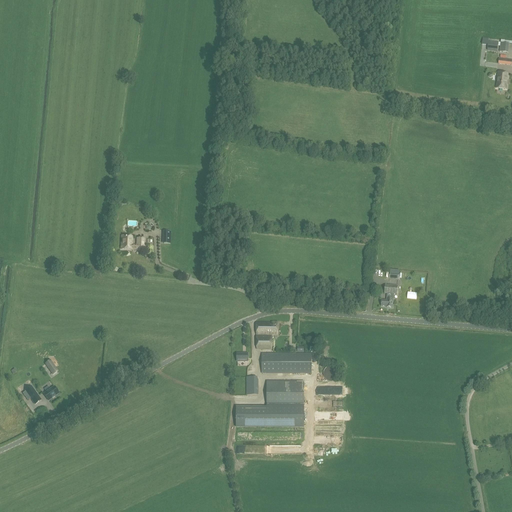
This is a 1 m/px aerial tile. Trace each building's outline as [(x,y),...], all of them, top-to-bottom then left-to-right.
[(498,42),(489,41),(487,50),(497,52),(498,42)] [(508,44),(505,43),(501,43),(500,52),(508,53),(509,44),(508,44)] [(496,88),(506,90),(508,74),(498,73),(496,88)] [(171,231),(163,231),(162,244),(171,244),(171,231)] [(122,236),(122,249),(132,250),(132,249),(137,249),(137,250),(144,250),(144,239),(137,239),(137,245),(132,245),(133,236),(122,236)] [(394,274),(395,271),(390,271),(390,279),(399,279),(399,274),(394,274)] [(384,294),(387,294),(387,299),(387,300),(382,300),(381,306),(386,307),(393,308),(394,295),(397,295),(398,286),(385,285),(384,294)] [(266,336),(272,336),(278,336),(278,321),(272,321),(272,322),(266,322),(266,336)] [(272,348),(272,336),(266,336),(266,322),(256,322),(257,349),(272,348)] [(312,374),(311,353),(310,353),(297,353),(262,353),(261,374),(312,374)] [(53,375),(58,371),(50,360),(44,364),(53,375)] [(41,368),(34,372),(38,378),(45,374),(43,371),(46,369),(43,363),(39,365),(41,368)] [(324,376),(325,378),(326,380),(327,381),(329,381),(331,382),(333,382),(334,381),(336,381),(338,379),(339,378),(339,376),(340,375),(340,373),(339,371),(339,369),(337,368),(336,367),(334,366),(333,366),(331,366),(329,366),(327,367),(326,368),(325,369),(324,371),(324,373),(324,375),(324,376)] [(245,386),(247,386),(247,396),(248,396),(257,396),(257,377),(248,377),(247,377),(247,381),(245,381),(245,386)] [(267,393),(259,393),(259,407),(236,407),(236,428),(304,428),(304,407),(304,382),(267,382),(267,393)] [(32,401),(38,396),(31,387),(25,391),(26,391),(31,398),(32,401)] [(59,393),(58,392),(59,391),(56,387),(55,388),(54,387),(50,390),(48,387),(45,389),(47,392),(44,394),(48,401),(59,393)] [(38,396),(32,401),(35,405),(41,400),(38,396)]
